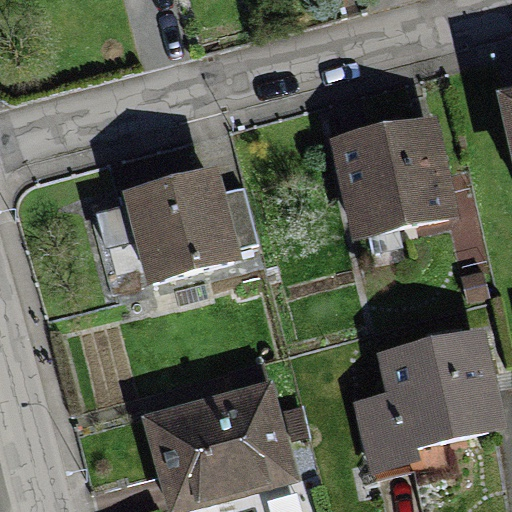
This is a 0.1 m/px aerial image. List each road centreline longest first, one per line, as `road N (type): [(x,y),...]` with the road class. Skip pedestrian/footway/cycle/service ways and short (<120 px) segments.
road 1 (residential): [(0,154),(511,19)]
road 2 (residential): [(39,511),(0,362)]
